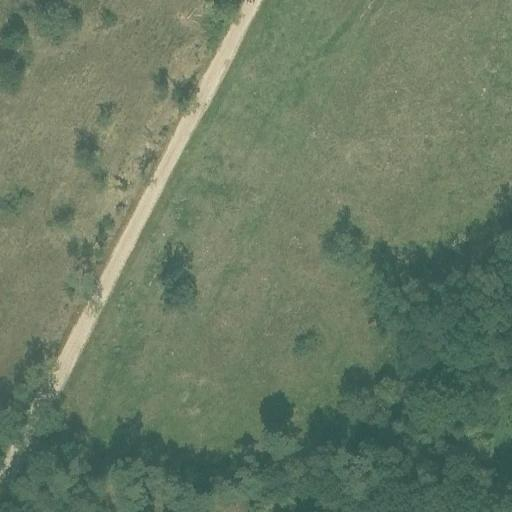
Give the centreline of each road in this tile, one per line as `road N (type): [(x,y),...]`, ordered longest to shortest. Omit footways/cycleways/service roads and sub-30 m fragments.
road 1 (track): [(0,497),(257,0)]
road 2 (track): [(29,440),(234,474),(397,459),(486,481)]
